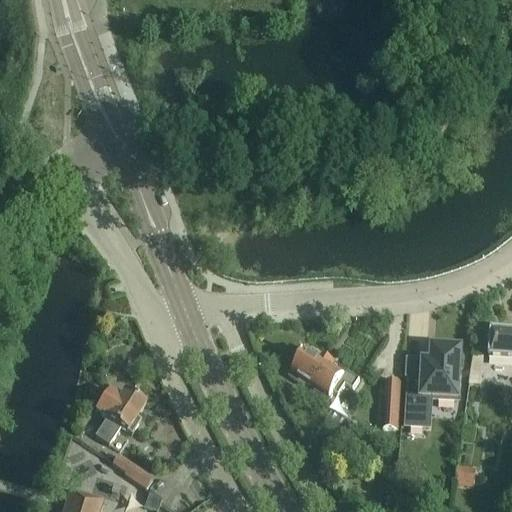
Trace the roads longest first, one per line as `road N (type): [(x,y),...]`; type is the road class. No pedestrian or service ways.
road 1 (residential): [(225,310),(421,295),(476,280),(511,259)]
road 2 (residential): [(331,511),(271,415),(225,310)]
road 3 (tertiary): [(285,511),(208,369),(190,316)]
road 4 (residential): [(246,511),(157,327)]
road 5 (tertiary): [(190,316),(117,142)]
road 6 (residential): [(67,173),(157,327)]
road 7 (unclassified): [(117,142),(60,0)]
road 8 (unclassified): [(0,272),(14,215),(33,189),(67,173)]
